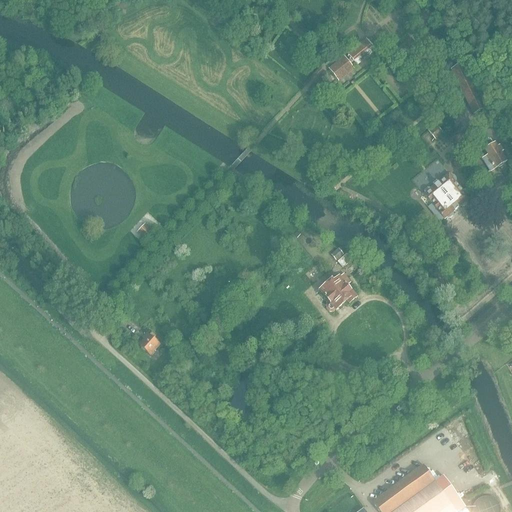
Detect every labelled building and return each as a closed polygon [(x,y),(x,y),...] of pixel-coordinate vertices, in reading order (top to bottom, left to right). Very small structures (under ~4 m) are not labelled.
[(396,49),(403,59),(418,48),(412,38),(396,49)] [(330,69),(339,81),(355,69),(346,57),(330,69)] [(450,69),(456,81),(464,77),(458,65),(450,69)] [(415,76),(422,87),(438,77),(431,66),(415,76)] [(477,121),(488,115),(475,88),(463,94),(473,115),(474,115),(477,121)] [(490,140),(489,141),(487,138),(482,141),(487,149),(485,150),(488,156),(486,157),(494,170),(507,162),(501,153),(504,151),(500,146),(498,147),(495,143),(493,145),(490,140)] [(395,153),(405,166),(413,160),(403,147),(395,153)] [(456,181),(456,178),(454,176),(452,175),(449,176),(449,175),(431,190),(430,189),(429,188),(427,188),(424,191),(424,192),(424,193),(425,194),(424,195),(444,220),(447,218),(448,219),(450,218),(453,216),(454,214),(453,213),(461,207),(462,207),(464,207),(467,205),(468,203),(467,201),(469,200),(455,183),(456,181)] [(144,214),(137,224),(143,229),(146,226),(150,229),(155,222),(144,214)] [(331,255),(336,261),(343,255),(338,249),(331,255)] [(337,262),(343,269),(352,261),(347,254),(337,262)] [(357,299),(346,286),(350,283),(343,275),(333,283),(331,281),(319,291),(330,304),(327,306),(327,310),(329,313),(333,313),(336,311),(336,312),(346,305),(347,307),(357,299)] [(153,339),(155,337),(152,334),(149,336),(148,335),(143,340),(145,342),(140,347),(149,356),(160,346),(153,339)] [(422,447),(429,456),(450,441),(442,431),(422,447)] [(423,466),(373,503),(379,511),(466,511),(464,508),(466,507),(443,476),(435,482),(423,466)] [(500,511),(500,509),(500,507),(499,505),(498,502),(496,501),(494,499),(492,498),(490,497),(487,497),(485,497),(483,497),(480,498),(478,499),(476,501),(475,502),(473,505),(473,507),(472,509),(472,511),(500,511)]
